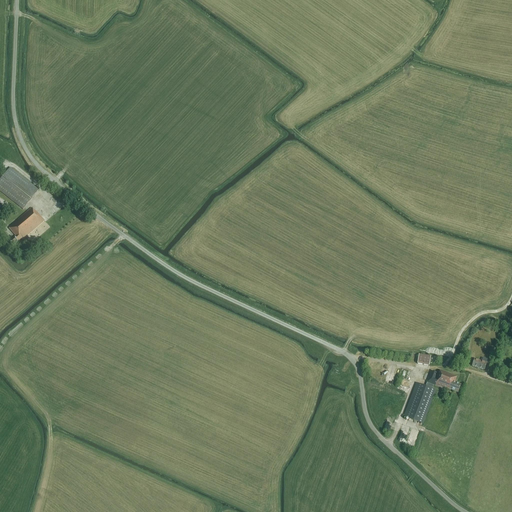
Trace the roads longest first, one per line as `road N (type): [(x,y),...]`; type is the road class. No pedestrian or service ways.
road 1 (unclassified): [(464,511),(374,431),(349,356),(183,276),(35,162),(13,110),(17,0)]
road 2 (track): [(34,511),(49,423),(5,364),(7,343),(123,235)]
